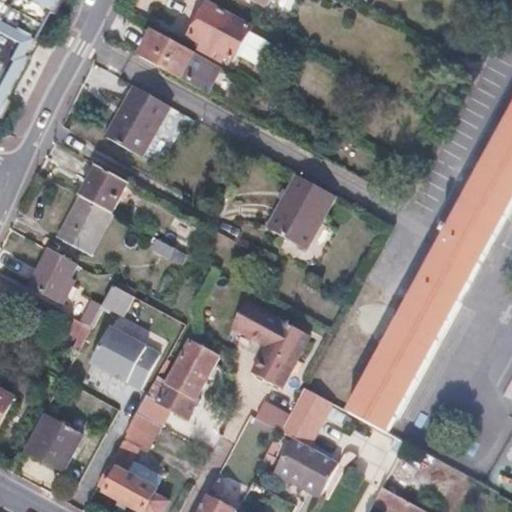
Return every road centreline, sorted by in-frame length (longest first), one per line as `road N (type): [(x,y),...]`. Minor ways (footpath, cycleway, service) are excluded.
road 1 (residential): [(98,0),(11,174)]
road 2 (unknown): [(71,511),(136,397)]
